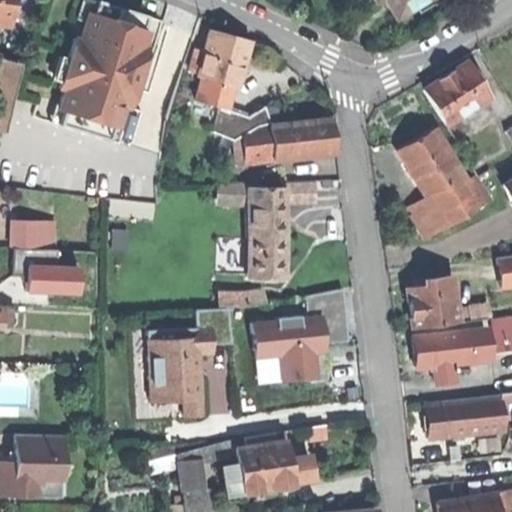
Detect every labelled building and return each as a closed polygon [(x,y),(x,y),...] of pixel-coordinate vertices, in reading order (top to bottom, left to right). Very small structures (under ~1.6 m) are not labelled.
[(0,0),(0,22),(9,23),(11,0),(0,0)] [(163,21),(94,0),(84,0),(79,20),(86,23),(81,40),(75,38),(69,59),(62,57),(55,80),(64,82),(61,91),(67,93),(62,111),(124,130),(131,109),(136,111),(163,21)] [(384,0),(394,15),(414,2),(418,0),(384,0)] [(433,3),(430,0),(418,0),(414,2),(420,11),(433,3)] [(226,37),(207,32),(202,52),(197,72),(197,74),(200,74),(232,82),(237,83),(247,42),(226,37)] [(188,70),(197,72),(202,52),(193,50),(188,70)] [(15,85),(15,82),(18,67),(21,60),(0,54),(0,129),(3,130),(7,114),(15,85)] [(444,124),(487,97),(465,63),(443,77),(423,90),(444,124)] [(226,108),(232,82),(200,74),(194,100),(217,106),(226,108)] [(230,109),(237,83),(232,82),(226,108),(230,109)] [(213,123),(217,106),(194,100),(189,116),(213,123)] [(247,116),(230,109),(226,108),(217,106),(213,123),(211,131),(219,134),(212,150),(225,155),(231,139),(240,134),(257,125),(267,122),(263,106),(247,116)] [(329,117),(257,125),(260,160),(333,151),(331,134),(329,117)] [(244,163),(260,160),(257,125),(240,134),(243,158),(244,163)] [(398,148),(416,179),(452,158),(434,127),(398,148)] [(233,160),(243,158),(240,134),(231,139),(233,160)] [(452,158),(416,179),(425,195),(428,199),(444,226),(463,215),(479,205),(464,180),(452,158)] [(474,174),(464,180),(479,205),(489,200),(474,174)] [(218,200),(247,200),(247,188),(247,183),(218,183),(218,200)] [(282,188),(247,188),(247,200),(281,201),(282,188)] [(425,195),(412,203),(414,207),(428,199),(425,195)] [(424,238),(444,226),(428,199),(414,207),(412,203),(406,207),(415,222),(424,238)] [(281,236),(281,201),(247,200),(247,277),(281,277),(281,236)] [(485,216),(479,205),(463,215),(469,225),(485,216)] [(46,222),(13,222),(13,234),(13,246),(46,246),(46,222)] [(57,223),(46,222),(46,246),(57,247),(57,223)] [(511,254),(498,257),(502,287),(511,285),(511,254)] [(23,289),(80,289),(80,259),(23,258),(23,289)] [(413,328),(456,322),(450,277),(423,280),(424,286),(408,288),(411,310),(413,328)] [(237,289),(212,288),(213,304),(240,303),(261,300),(258,286),(237,289)] [(301,293),(302,313),(317,312),(320,340),(343,338),(338,287),(301,293)] [(11,305),(0,304),(0,314),(0,324),(11,325),(11,305)] [(139,328),(141,355),(143,400),(175,399),(176,415),(199,414),(198,398),(196,353),(208,352),(208,341),(225,340),(223,307),(191,308),(191,325),(139,328)] [(302,313),(247,319),(251,357),(273,355),(312,351),(321,350),(320,345),(320,340),(317,312),(302,313)] [(486,328),(464,331),(467,359),(489,356),(486,328)] [(464,331),(412,337),(416,364),(429,363),(433,362),(452,360),(467,359),(464,331)] [(312,351),(273,355),(276,381),(314,376),(312,351)] [(454,380),(452,360),(433,362),(434,370),(436,382),(454,380)] [(511,392),(500,393),(500,396),(502,417),(511,416),(511,392)] [(500,396),(476,398),(480,431),(503,429),(502,417),(500,396)] [(427,437),(480,431),(476,398),(424,404),(425,421),(427,437)] [(273,441),(271,432),(243,436),(242,436),(243,446),(273,441)] [(15,460),(0,459),(0,495),(41,496),(41,477),(61,477),(62,434),(16,433),(15,460)] [(242,436),(230,438),(233,448),(243,446),(242,436)] [(201,456),(233,448),(230,438),(198,447),(201,456)] [(284,439),(273,441),(243,446),(233,448),(236,472),(239,487),(240,492),(260,488),(269,487),(291,483),(290,481),(286,455),(284,439)] [(198,447),(183,451),(186,460),(187,460),(201,456),(198,447)] [(183,451),(171,454),(172,489),(188,488),(187,460),(186,460),(183,451)] [(306,452),(286,455),(290,481),(311,478),(308,464),(306,452)] [(471,456),(474,477),(504,473),(502,452),(471,456)] [(226,490),(239,487),(236,472),(223,474),(226,490)] [(511,511),(511,488),(495,492),(497,511),(511,511)] [(497,511),(495,492),(437,502),(439,511),(497,511)] [(182,511),(214,511),(214,508),(213,494),(182,495),(182,505),(182,511)]
